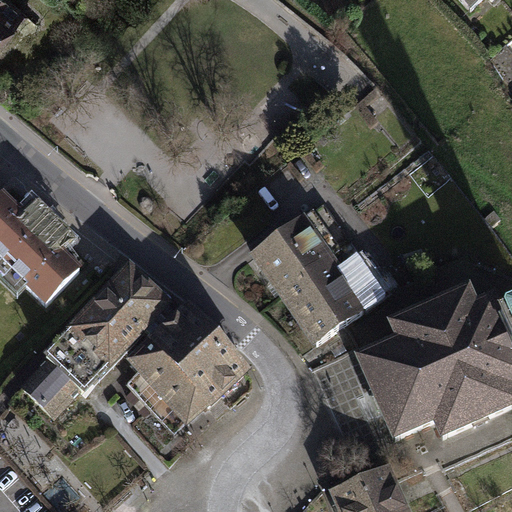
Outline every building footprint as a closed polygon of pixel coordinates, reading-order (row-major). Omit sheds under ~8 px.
[(448,0),(468,28),(509,0),(448,0)] [(0,2),(0,53),(26,27),(0,2)] [(33,207),(22,218),(3,200),(0,202),(0,263),(46,308),(80,274),(61,255),(71,245),(33,207)] [(307,224),(253,263),(317,350),(370,311),(307,224)] [(158,317),(166,309),(130,275),(47,362),(48,363),(22,390),(55,421),(142,333),(154,345),(170,330),(158,317)] [(391,336),(350,354),(387,438),(430,419),(438,436),(511,403),(511,306),(501,312),(493,292),(472,301),(466,286),(384,322),(391,336)] [(209,410),(246,375),(189,312),(170,330),(154,345),(151,347),(133,364),(142,374),(128,388),(134,394),(128,399),(146,418),(151,413),(175,437),(183,430),(207,408),(209,410)] [(406,511),(392,483),(336,511),(335,511),(406,511)]
